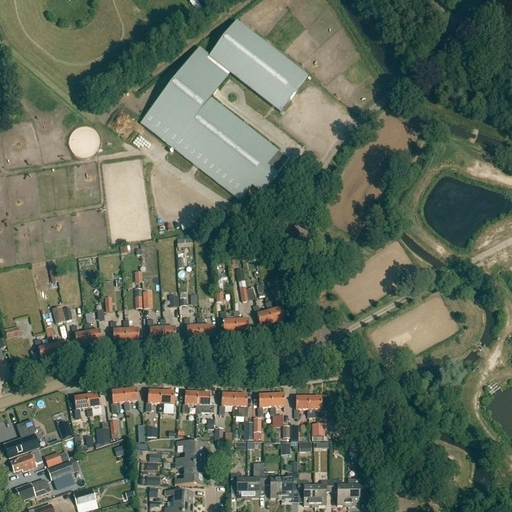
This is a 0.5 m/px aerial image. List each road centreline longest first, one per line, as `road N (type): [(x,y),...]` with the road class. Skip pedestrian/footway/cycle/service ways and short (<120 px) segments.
road 1 (residential): [(0,404),(101,372),(288,359),(331,342)]
road 2 (unclassified): [(331,342),(302,276),(310,194),(341,139),(394,92)]
road 3 (track): [(511,459),(485,434),(474,409),(509,325),(504,300),(477,258)]
road 4 (track): [(150,155),(100,130),(0,46)]
road 5 (residential): [(407,511),(331,342)]
road 6 (track): [(468,167),(434,167),(409,212),(413,228),(463,266)]
road 7 (track): [(386,98),(459,151),(468,167),(511,180)]
